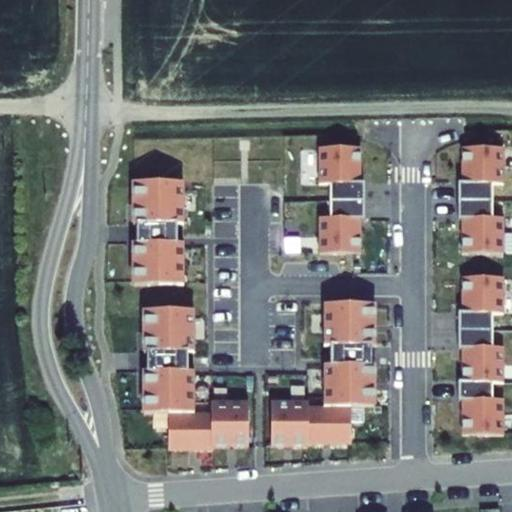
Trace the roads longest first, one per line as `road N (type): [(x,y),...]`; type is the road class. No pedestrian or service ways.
road 1 (track): [(511,107),(0,107)]
road 2 (residential): [(417,478),(415,124)]
road 3 (residential): [(85,144),(40,325),(48,363),(102,462)]
road 4 (residential): [(102,462),(75,311),(86,230),(85,144)]
road 5 (residential): [(109,496),(417,478)]
road 6 (residential): [(88,0),(85,144)]
